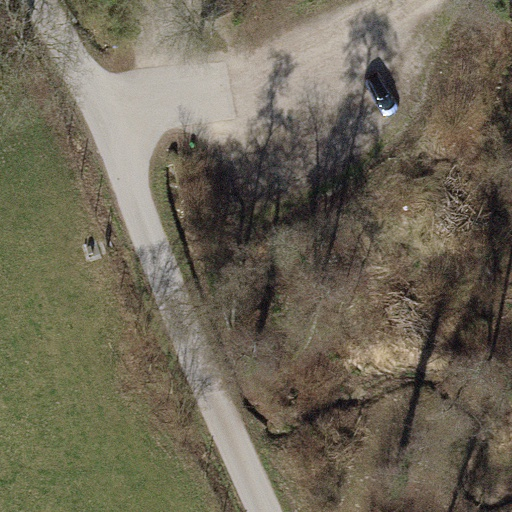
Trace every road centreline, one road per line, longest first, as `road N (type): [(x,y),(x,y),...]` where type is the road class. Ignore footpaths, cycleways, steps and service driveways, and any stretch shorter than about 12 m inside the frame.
road 1 (unclassified): [(287,511),(199,330),(114,116),(52,0)]
road 2 (track): [(114,116),(394,0)]
